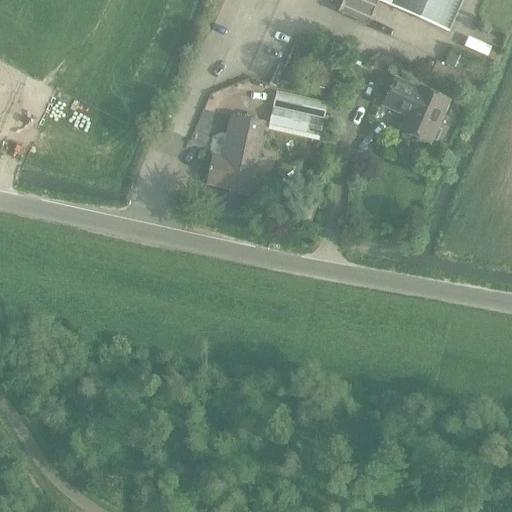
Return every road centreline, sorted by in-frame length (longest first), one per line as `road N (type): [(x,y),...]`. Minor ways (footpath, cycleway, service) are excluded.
road 1 (unclassified): [(0,198),(244,255),(511,304)]
road 2 (unknown): [(335,46),(326,22),(305,10),(282,6),(249,23),(181,121),(143,231)]
